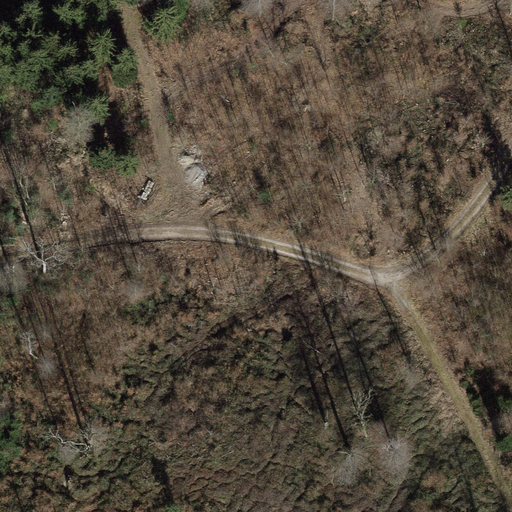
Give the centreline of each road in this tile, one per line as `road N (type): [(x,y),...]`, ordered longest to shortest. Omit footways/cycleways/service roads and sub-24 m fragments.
road 1 (track): [(511,500),(401,299),(349,266),(253,239),(178,231),(0,256)]
road 2 (track): [(511,152),(468,215),(386,284)]
